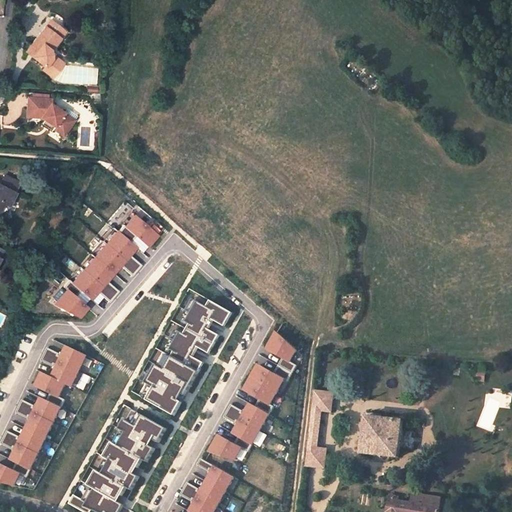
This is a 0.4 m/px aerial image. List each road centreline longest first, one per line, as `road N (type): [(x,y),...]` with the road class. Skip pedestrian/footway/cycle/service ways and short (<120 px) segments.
road 1 (residential): [(159,511),(263,319),(175,244),(91,331),(46,332),(0,419)]
road 2 (unknown): [(293,511),(319,346),(352,332),(365,304),(368,94)]
